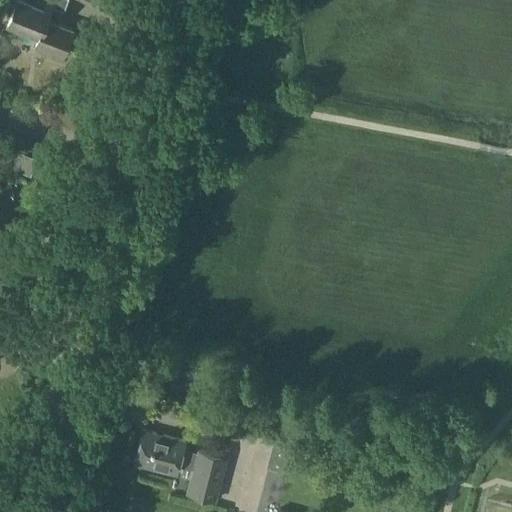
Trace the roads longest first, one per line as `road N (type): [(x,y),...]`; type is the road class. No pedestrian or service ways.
road 1 (residential): [(0,482),(81,369),(133,164)]
road 2 (residential): [(133,164),(176,0)]
road 3 (residential): [(0,113),(133,164)]
